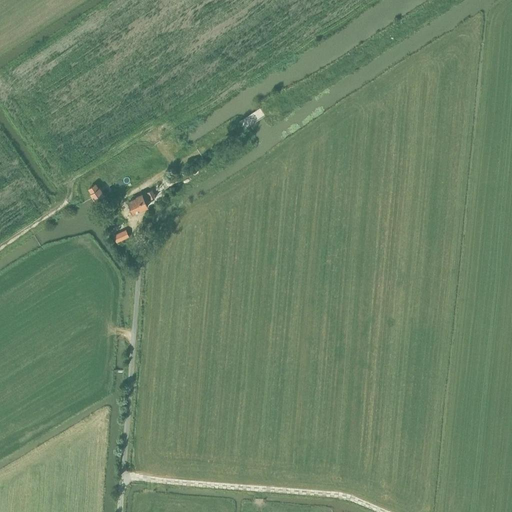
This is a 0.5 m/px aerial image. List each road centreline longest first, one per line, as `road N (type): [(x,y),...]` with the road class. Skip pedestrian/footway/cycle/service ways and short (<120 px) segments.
road 1 (track): [(0,247),(62,206),(78,176),(355,0)]
road 2 (track): [(383,511),(341,494),(122,476)]
road 3 (unclassified): [(119,511),(140,247)]
